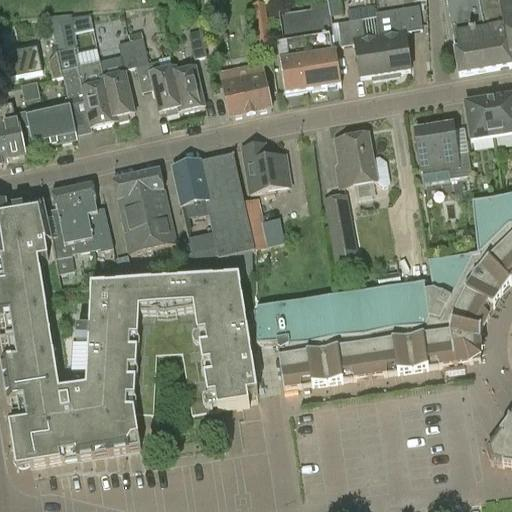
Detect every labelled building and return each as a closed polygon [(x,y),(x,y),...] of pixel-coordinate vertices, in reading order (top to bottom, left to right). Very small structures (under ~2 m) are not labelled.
[(511,0),(444,0),(455,54),(453,54),(458,80),(511,70),(511,0)] [(250,5),(256,50),(270,48),(263,3),(250,5)] [(341,91),(335,56),(335,52),(332,29),(329,3),(309,6),(310,13),(278,18),(282,46),(277,47),(279,65),(285,100),(341,91)] [(395,38),(378,40),(385,84),(399,81),(399,78),(410,76),(404,37),(422,35),(418,11),(405,13),(406,23),(393,25),(395,38)] [(71,18),(50,20),(58,58),(60,66),(64,83),(69,106),(69,109),(84,106),(90,133),(113,128),(99,67),(97,53),(76,57),(75,53),(78,53),(75,36),(93,33),(90,20),(72,22),(71,18)] [(361,24),(332,29),(335,52),(354,49),(360,84),(371,82),(372,86),(385,84),(378,40),(364,42),(361,24)] [(129,38),(131,45),(137,71),(142,98),(153,95),(158,118),(177,114),(178,118),(181,117),(173,73),(159,76),(157,66),(148,68),(141,35),(129,38)] [(188,38),(194,63),(206,61),(201,35),(188,38)] [(99,67),(113,128),(116,127),(128,124),(127,120),(134,118),(124,74),(137,71),(131,45),(118,49),(121,62),(99,67)] [(0,59),(0,85),(42,77),(36,51),(0,59)] [(60,66),(48,68),(52,86),(64,83),(60,66)] [(174,73),(173,73),(181,117),(205,112),(196,72),(175,77),(174,73)] [(263,78),(222,87),(230,124),(271,116),(263,78)] [(37,87),(20,90),(24,107),(41,104),(37,87)] [(511,100),(464,108),(470,146),(511,138),(511,100)] [(0,171),(1,171),(0,166),(6,165),(25,161),(19,132),(28,130),(33,155),(76,146),(76,141),(69,109),(69,106),(25,115),(14,117),(12,108),(0,110),(0,171)] [(468,179),(470,178),(467,158),(456,159),(452,130),(414,135),(420,175),(447,171),(449,184),(468,181),(468,179)] [(378,162),(371,163),(370,159),(367,140),(335,145),(339,168),(336,172),(340,193),(375,187),(383,191),(387,190),(390,187),(386,166),(378,162)] [(267,164),(265,149),(241,153),(249,199),(290,192),(285,161),(267,164)] [(181,212),(205,207),(215,252),(191,257),(197,284),(253,281),(252,256),(254,255),(243,206),(232,159),(199,167),(173,173),(181,212)] [(176,248),(164,194),(160,175),(112,185),(117,205),(127,259),(176,248)] [(93,188),(52,197),(55,214),(47,215),(53,245),(60,278),(75,275),(72,259),(100,254),(101,256),(113,254),(104,213),(96,215),(95,206),(96,206),(93,188)] [(511,199),(492,204),(471,207),(477,259),(428,267),(431,286),(340,299),(256,312),(256,349),(276,349),(283,395),(472,367),(472,337),(480,337),(500,298),(511,286),(511,199)] [(346,199),(323,203),(336,272),(363,267),(361,257),(357,258),(346,199)] [(259,202),(243,206),(254,255),(284,249),(280,224),(279,222),(264,226),(259,202)] [(76,465),(140,455),(134,419),(143,420),(152,420),(156,360),(181,359),(191,420),(210,417),(209,417),(221,415),(228,414),(242,412),(249,411),(247,400),(257,398),(239,284),(91,291),(88,334),(78,334),(77,344),(88,345),(85,391),(59,396),(39,266),(48,264),(45,246),(53,245),(47,215),(46,209),(43,210),(8,215),(7,209),(0,209),(0,329),(2,344),(1,344),(2,347),(3,347),(6,366),(1,366),(8,407),(11,406),(13,425),(9,425),(17,475),(65,467),(65,466),(76,464),(76,465)] [(197,284),(191,257),(176,260),(182,285),(197,284)] [(110,275),(98,278),(100,289),(113,286),(110,275)] [(511,421),(508,421),(506,428),(486,455),(490,469),(511,472),(511,421)]
